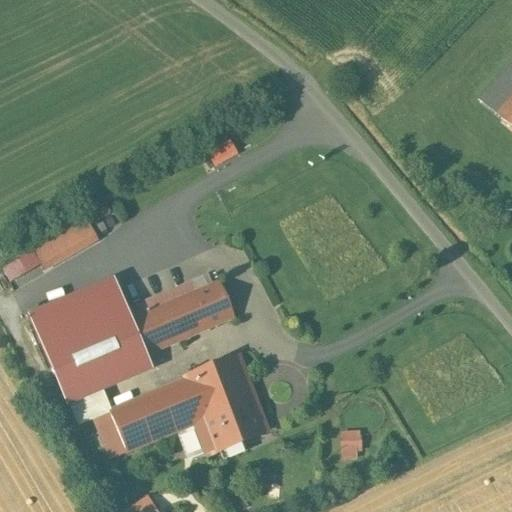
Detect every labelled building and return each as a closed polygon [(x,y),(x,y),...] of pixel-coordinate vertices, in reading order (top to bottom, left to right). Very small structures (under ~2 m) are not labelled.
[(511,108),(501,121),(511,130),(511,108)] [(41,271),(96,244),(85,221),(0,262),(0,272),(5,282),(38,265),(41,271)] [(125,312),(130,321),(207,288),(203,278),(125,312)] [(53,308),(60,322),(119,296),(113,282),(53,308)] [(207,288),(130,321),(145,357),(233,318),(218,284),(207,288)] [(119,296),(60,322),(53,308),(27,318),(61,396),(62,395),(97,380),(146,359),(145,357),(130,321),(125,312),(119,296)] [(146,359),(97,380),(101,391),(151,369),(146,359)] [(265,431),(237,359),(184,380),(185,382),(184,382),(201,423),(187,429),(184,430),(193,453),(208,446),(211,453),(265,431)] [(101,391),(97,380),(62,395),(67,405),(69,404),(88,396),(97,418),(110,412),(101,391)] [(97,418),(93,420),(110,460),(184,430),(187,429),(201,423),(184,382),(110,412),(97,418)] [(88,396),(69,404),(78,427),(93,420),(97,418),(88,396)] [(358,458),(356,430),(337,431),(338,459),(358,458)] [(115,511),(154,511),(145,495),(115,511)]
